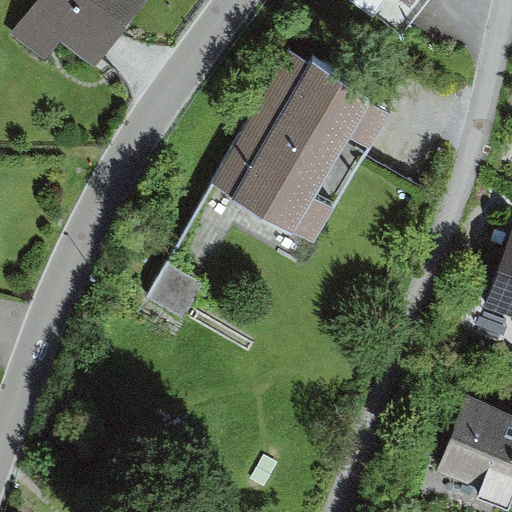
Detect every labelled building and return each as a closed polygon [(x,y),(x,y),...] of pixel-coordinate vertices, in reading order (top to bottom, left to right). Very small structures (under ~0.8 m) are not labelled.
[(145,0),(48,0),(24,32),(49,51),(60,37),(96,64),(145,0)] [(348,0),(374,19),(387,0),(399,0),(410,8),(415,0),(348,0)] [(392,117),(294,56),(213,185),(310,246),(333,210),(314,199),(350,142),(369,154),(392,117)] [(369,154),(350,142),(314,199),(333,210),(416,259),(437,195),(369,154)] [(511,241),(486,309),(511,318),(511,241)] [(165,264),(147,297),(183,318),(202,285),(165,264)] [(511,416),(469,399),(439,472),(481,489),(477,499),(506,511),(510,501),(511,501),(511,416)]
